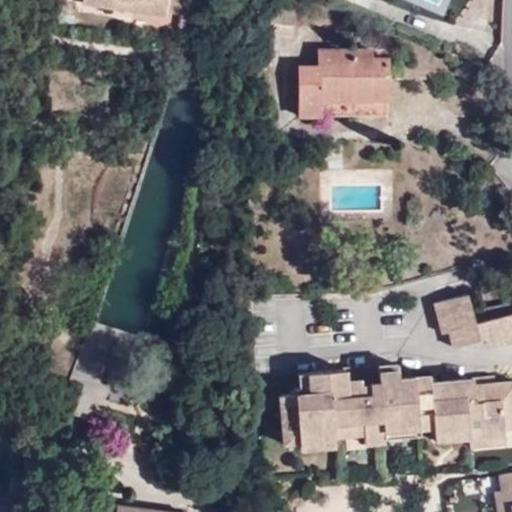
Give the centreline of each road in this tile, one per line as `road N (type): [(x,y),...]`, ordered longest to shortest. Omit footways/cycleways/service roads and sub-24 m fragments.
road 1 (residential): [(511,362),(410,349),(305,356)]
road 2 (unknown): [(511,61),(388,14)]
